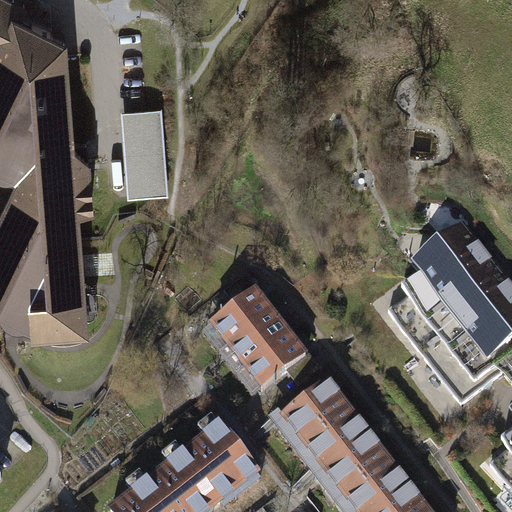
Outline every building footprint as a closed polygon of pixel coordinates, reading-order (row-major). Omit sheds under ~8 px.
[(0,0),(0,183),(7,187),(0,202),(0,332),(27,342),(85,341),(75,220),(93,218),(91,158),(78,150),(68,31),(28,9),(8,0),(0,0)] [(166,198),(158,107),(121,111),(129,201),(166,198)] [(447,271),(458,284),(492,258),(459,215),(424,242),(447,271)] [(511,306),(511,282),(492,258),(458,284),(483,317),(489,324),(511,306)] [(423,290),(459,336),(483,317),(458,284),(447,271),(423,290)] [(462,409),(496,382),(459,336),(423,290),(389,317),(462,409)] [(255,296),(199,339),(216,362),(272,318),(255,296)] [(511,306),(489,324),(511,353),(511,306)] [(511,353),(489,324),(483,317),(459,336),(496,382),(511,369),(511,353)] [(272,318),(216,362),(234,384),(290,341),(272,318)] [(290,341),(234,384),(252,407),(308,364),(290,341)] [(268,433),(300,472),(364,421),(331,381),(268,433)] [(300,472),(333,511),(396,460),(364,421),(300,472)] [(239,511),(270,486),(225,432),(128,511),(239,511)] [(0,488),(20,469),(0,448),(0,488)] [(511,455),(493,473),(511,493),(511,455)] [(333,511),(412,511),(428,499),(396,460),(333,511)] [(412,511),(438,511),(428,499),(412,511)]
